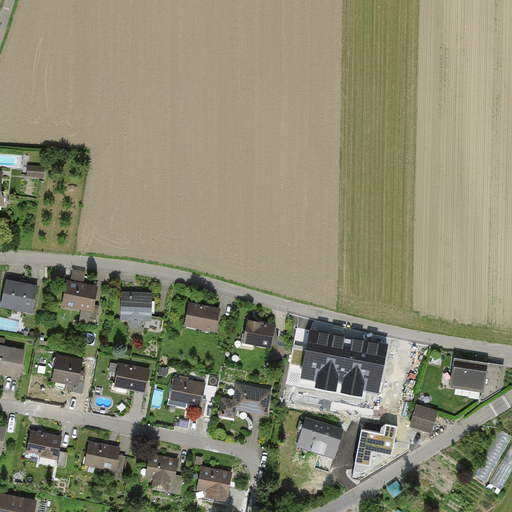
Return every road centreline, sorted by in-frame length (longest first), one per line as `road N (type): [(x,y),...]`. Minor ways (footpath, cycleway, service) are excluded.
road 1 (residential): [(0,254),(167,274),(414,339),(511,354)]
road 2 (residential): [(0,406),(246,455),(256,471),(251,511)]
road 3 (tertiary): [(328,511),(511,398)]
